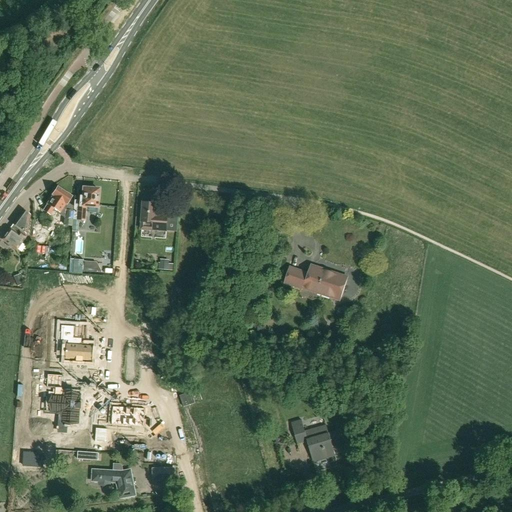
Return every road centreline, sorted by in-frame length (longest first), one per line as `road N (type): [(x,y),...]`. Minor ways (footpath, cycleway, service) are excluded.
road 1 (unclassified): [(310,201),(126,178)]
road 2 (unclassified): [(331,511),(511,468)]
road 3 (residential): [(126,178),(116,332)]
road 4 (primary): [(94,70),(57,113),(18,182)]
road 5 (residential): [(150,393),(169,405),(196,511)]
road 6 (primary): [(18,182),(100,84)]
